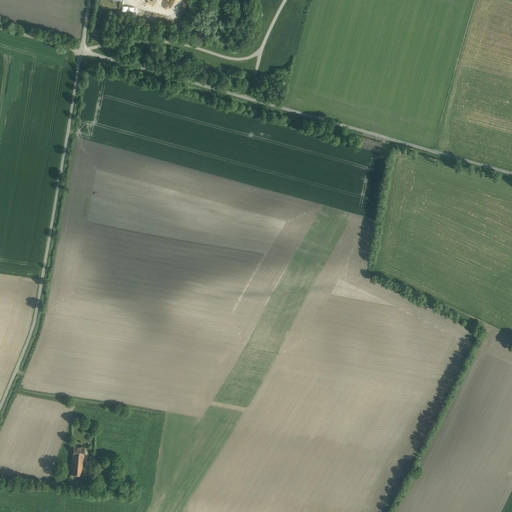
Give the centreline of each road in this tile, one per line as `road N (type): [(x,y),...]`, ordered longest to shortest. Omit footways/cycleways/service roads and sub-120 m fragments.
road 1 (unclassified): [(82,51),(511,173)]
road 2 (unclassified): [(82,51),(34,321),(0,408)]
